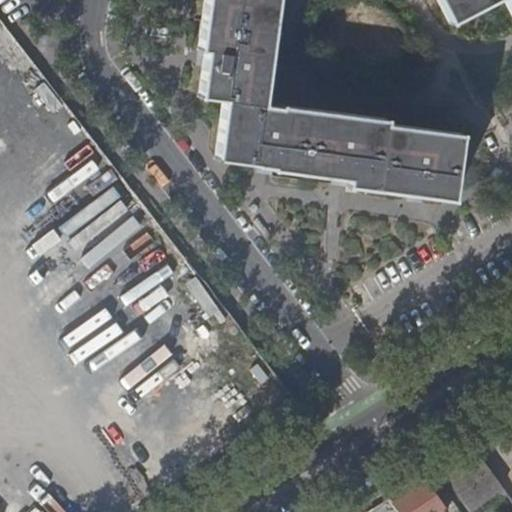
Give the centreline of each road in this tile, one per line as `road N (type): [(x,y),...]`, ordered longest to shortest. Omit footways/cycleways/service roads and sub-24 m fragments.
road 1 (residential): [(94,0),(91,38),(102,71),(366,417)]
road 2 (secondary): [(284,511),(511,370)]
road 3 (secondary): [(366,417),(209,511)]
road 4 (secondary): [(511,326),(366,417)]
